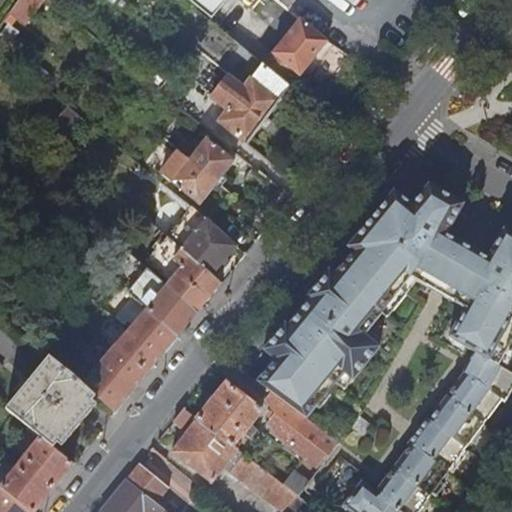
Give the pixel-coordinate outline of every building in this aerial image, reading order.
[(43,0),(20,0),(12,13),(26,25),(43,0)] [(241,43),(187,0),(51,0),(92,34),(161,90),(196,48),(221,68),(241,43)] [(227,0),(193,0),(214,17),(227,0)] [(266,64),(292,85),(301,73),(302,74),(330,39),(303,17),(266,64)] [(246,88),(266,64),(241,43),(221,68),(235,79),(246,88)] [(292,85),(266,64),(246,88),(235,79),(217,100),(230,110),(222,120),(249,142),(263,125),(268,129),(275,120),(270,116),(284,99),(282,98),(292,86),(292,85)] [(44,135),(58,148),(84,119),(69,107),(44,135)] [(198,150),(188,142),(180,152),(186,157),(218,183),(236,161),(208,138),(198,150)] [(180,152),(172,162),(183,171),(173,183),(200,205),(218,183),(186,157),(180,152)] [(161,174),(173,183),(183,171),(172,162),(161,174)] [(359,250),(339,274),(380,306),(386,310),(416,274),(422,277),(434,284),(436,281),(458,294),(456,297),(471,305),(454,334),(479,349),(466,368),(467,369),(457,383),(454,384),(450,390),(450,392),(428,423),(426,421),(410,444),(412,446),(377,495),(368,488),(361,499),(355,494),(344,508),(348,511),(421,511),(433,496),(442,484),(469,446),(474,446),(482,435),(480,430),(501,402),(504,404),(511,391),(511,370),(502,364),(511,347),(511,227),(510,227),(494,256),(452,232),(470,201),(435,181),(418,202),(400,188),(353,245),(359,250)] [(180,249),(214,276),(238,245),(208,220),(186,247),(181,242),(178,247),(180,249)] [(167,287),(199,313),(223,283),(214,276),(180,249),(177,253),(180,255),(175,261),(183,268),(168,285),(167,287)] [(380,306),(339,274),(334,269),(324,281),(311,297),(314,299),(292,326),(289,323),(272,343),(266,351),(277,359),(258,382),(285,403),(306,419),(316,407),(314,405),(325,392),(327,393),(335,383),(343,373),(353,381),(379,348),(357,330),(380,306)] [(148,310),(179,337),(199,313),(167,287),(147,271),(128,293),(148,310)] [(412,291),(422,277),(416,274),(386,310),(392,315),(412,291)] [(117,347),(149,373),(179,337),(148,310),(117,347)] [(97,395),(118,412),(149,373),(117,347),(85,385),(97,395)] [(85,385),(48,356),(6,408),(42,438),(53,447),(97,395),(85,385)] [(353,381),(343,373),(335,383),(345,391),(353,381)] [(197,422),(236,451),(241,445),(238,442),(262,411),(228,384),(197,422)] [(273,430),(271,433),(320,469),(340,444),(306,419),(285,403),(267,425),(273,430)] [(183,411),(172,425),(186,436),(172,455),(212,485),(223,470),(278,511),(307,511),(311,508),(298,497),(236,451),(197,422),(183,411)] [(53,447),(42,438),(3,486),(34,511),(35,511),(74,465),(53,447)] [(163,450),(156,445),(151,451),(157,457),(163,450)] [(155,508),(169,492),(139,467),(125,484),(155,508)] [(125,484),(102,511),(160,511),(155,508),(125,484)] [(363,484),(355,494),(361,499),(368,488),(363,484)] [(445,487),(442,484),(433,496),(437,499),(445,487)] [(0,511),(34,511),(3,486),(0,489),(0,511)]
